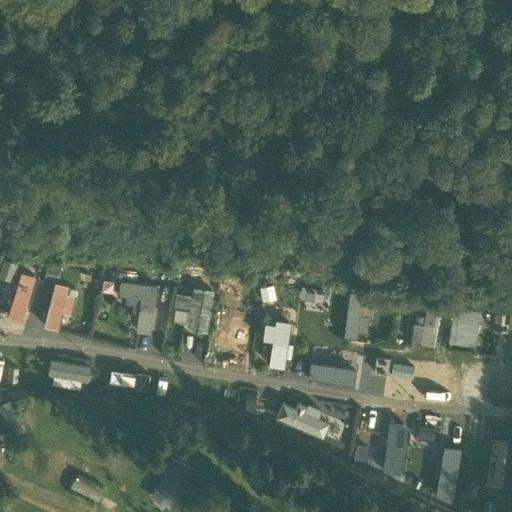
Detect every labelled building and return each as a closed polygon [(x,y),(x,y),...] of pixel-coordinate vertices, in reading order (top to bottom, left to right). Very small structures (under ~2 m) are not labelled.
[(0,226),(11,207),(0,201),(0,226)] [(3,257),(0,264),(0,277),(8,281),(16,263),(3,257)] [(196,284),(211,288),(214,276),(199,272),(196,284)] [(25,319),(36,277),(21,273),(9,315),(25,319)] [(223,279),(221,292),(236,295),(239,282),(223,279)] [(71,287),(54,283),(45,327),(62,330),(71,287)] [(158,287),(122,283),(120,296),(141,298),(137,332),(153,334),(158,287)] [(261,300),(274,297),(272,285),(258,287),(261,300)] [(300,285),(298,298),(321,302),(323,288),(300,285)] [(210,332),(215,290),(196,288),(196,293),(177,291),(174,319),(192,321),(191,330),(210,332)] [(351,294),(346,336),(359,337),(363,295),(351,294)] [(336,333),(339,307),(318,305),(315,331),(336,333)] [(412,341),(439,344),(442,307),(415,305),(412,341)] [(451,343),(477,347),(481,313),(455,309),(451,343)] [(218,352),(244,357),(250,322),(233,319),(230,335),(221,333),(218,352)] [(285,369),(291,324),(278,322),(271,367),(285,369)] [(387,372),(389,358),(375,356),(373,370),(387,372)] [(50,360),(49,387),(78,388),(80,362),(50,360)] [(389,387),(412,386),(411,362),(388,363),(389,387)] [(361,373),(315,364),(313,378),(359,387),(361,373)] [(109,371),(109,384),(133,385),(133,372),(109,371)] [(0,406),(0,434),(27,423),(16,400),(0,406)] [(326,437),(331,428),(284,402),(279,411),(326,437)] [(376,474),(408,479),(414,443),(399,440),(397,454),(379,452),(376,474)] [(505,487),(506,440),(489,440),(488,487),(505,487)] [(150,501),(173,511),(192,467),(170,457),(150,501)]
